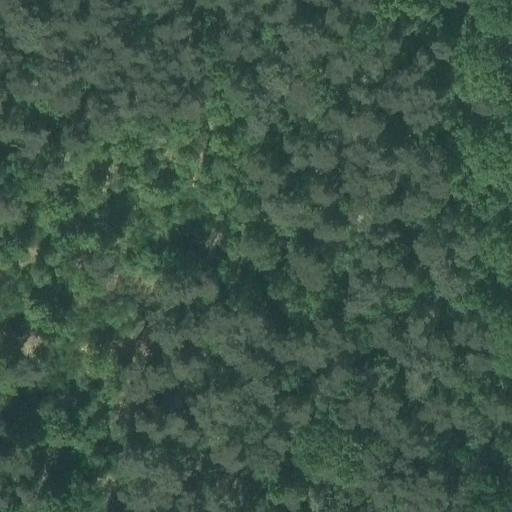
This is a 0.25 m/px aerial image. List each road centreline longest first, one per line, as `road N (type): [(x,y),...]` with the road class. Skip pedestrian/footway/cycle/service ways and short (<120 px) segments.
road 1 (track): [(196,91),(353,332),(466,468)]
road 2 (track): [(0,175),(196,91)]
road 3 (track): [(196,91),(273,67),(292,42),(372,0)]
